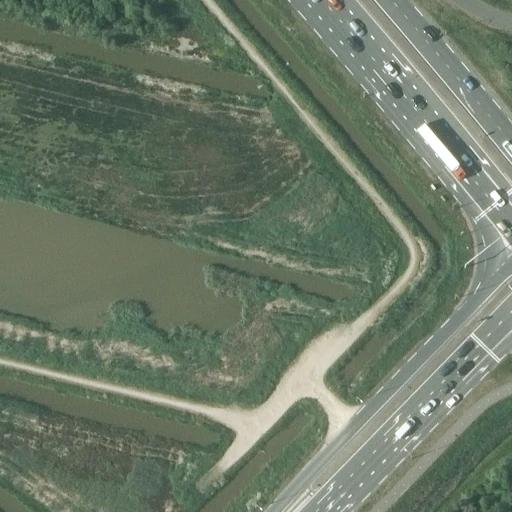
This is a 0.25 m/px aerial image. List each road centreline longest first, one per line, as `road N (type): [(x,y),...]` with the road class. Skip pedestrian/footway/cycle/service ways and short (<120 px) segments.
road 1 (tertiary): [(511,263),(272,511)]
road 2 (trunk): [(325,0),(511,231)]
road 3 (tertiary): [(325,511),(511,317)]
road 4 (trunk): [(511,148),(390,0)]
